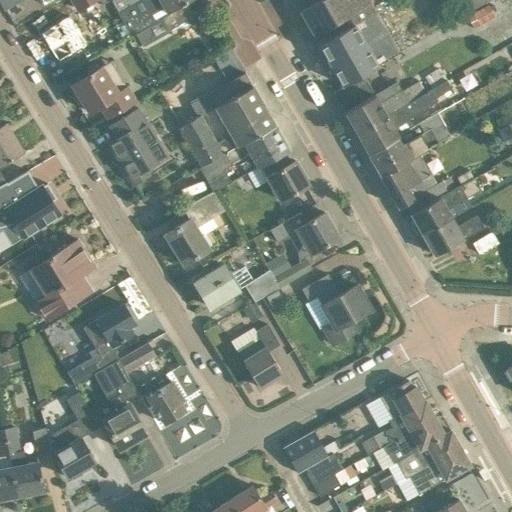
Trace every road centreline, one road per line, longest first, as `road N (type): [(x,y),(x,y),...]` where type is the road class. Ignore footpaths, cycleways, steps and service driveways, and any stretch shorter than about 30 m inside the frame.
road 1 (residential): [(255,436),(0,39)]
road 2 (tertiary): [(433,334),(241,0)]
road 3 (residential): [(433,334),(255,436)]
road 4 (tertiary): [(511,473),(433,334)]
road 5 (residential): [(255,436),(116,511)]
